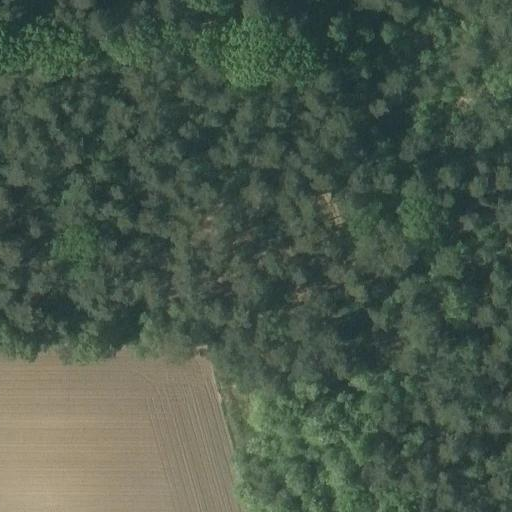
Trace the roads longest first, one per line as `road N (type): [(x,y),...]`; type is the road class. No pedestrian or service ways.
road 1 (track): [(511,420),(469,410),(358,422),(445,350),(437,296),(321,0)]
road 2 (track): [(358,422),(304,427),(225,394),(195,394)]
